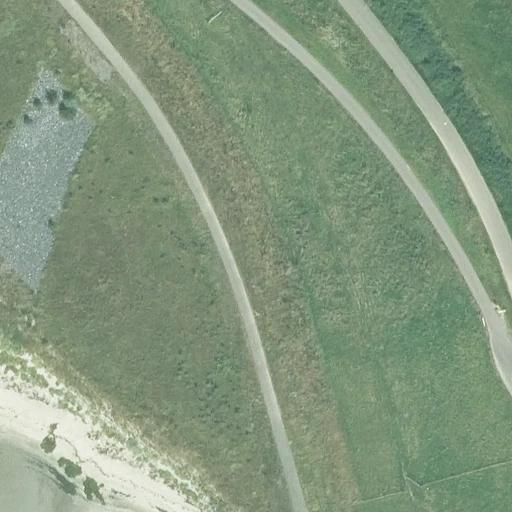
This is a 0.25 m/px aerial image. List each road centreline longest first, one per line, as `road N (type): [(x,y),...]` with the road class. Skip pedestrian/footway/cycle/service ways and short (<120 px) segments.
road 1 (unclassified): [(511,357),(417,187),(322,77),(232,0)]
road 2 (unclassified): [(511,259),(491,199),(394,54),(345,0)]
